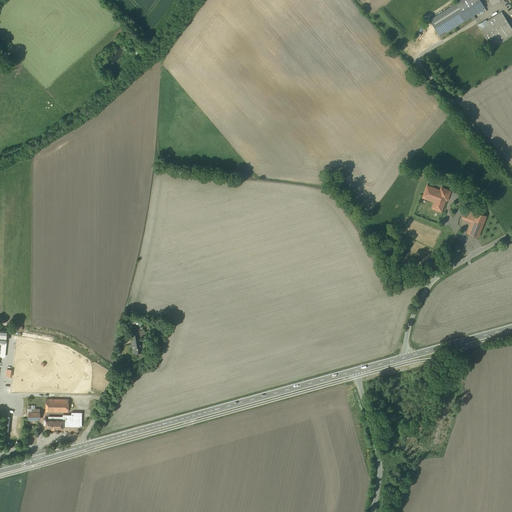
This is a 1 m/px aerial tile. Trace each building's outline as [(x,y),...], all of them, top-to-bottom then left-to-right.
[(440,36),(485,9),(479,0),(462,0),(463,1),(431,20),(440,36)] [(511,37),(511,30),(501,12),(479,26),(492,49),(511,37)] [(440,191),(426,187),(423,199),(434,202),(432,209),(441,212),(445,201),(447,201),(451,192),(441,188),(440,191)] [(474,214),(464,211),(461,220),(470,223),(466,236),(478,240),(487,213),(475,209),(474,214)] [(131,331),(133,352),(147,350),(145,329),(131,331)] [(42,401),(42,431),(61,431),(61,426),(79,426),(79,413),(66,413),(66,401),(42,401)] [(25,412),(25,421),(38,422),(39,413),(25,412)]
